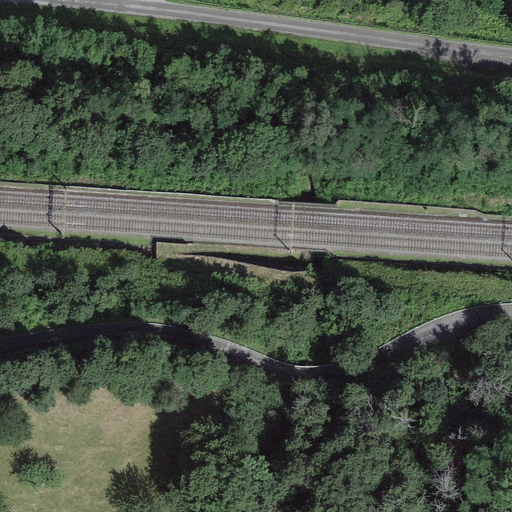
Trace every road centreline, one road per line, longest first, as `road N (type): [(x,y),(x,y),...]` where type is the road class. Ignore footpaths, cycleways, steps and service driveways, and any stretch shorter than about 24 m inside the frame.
road 1 (unclassified): [(511,314),(449,325),(317,375),(282,372),(159,331),(0,345)]
road 2 (unclassified): [(34,0),(511,56)]
